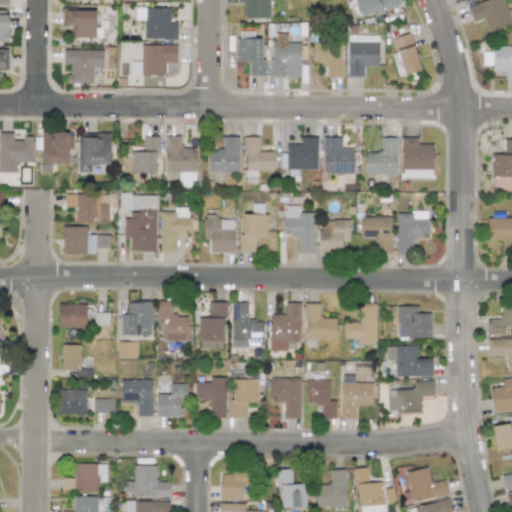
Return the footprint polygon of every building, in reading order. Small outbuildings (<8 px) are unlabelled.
[(269,0),(237,0),(237,3),(243,3),(243,18),(269,18),(269,0)] [(396,3),(394,0),(353,0),(361,18),(396,3)] [(511,21),(511,8),(507,10),(503,0),(485,0),(467,7),(472,22),(482,18),(487,31),(511,21)] [(144,39),(176,39),(177,22),(169,21),(169,8),(135,7),(135,20),(144,20),(144,39)] [(71,37),(95,37),(95,9),(61,9),(61,25),(71,25),(71,37)] [(0,41),(8,41),(7,14),(0,14),(0,41)] [(262,38),(253,38),(254,31),(236,31),(236,61),(248,61),(248,76),(262,76),(262,38)] [(419,71),(411,33),(394,37),(401,74),(419,71)] [(378,35),(347,35),(347,77),(363,77),(363,66),(378,66),(378,35)] [(300,43),(271,42),(270,76),(284,77),(284,76),(300,77),(300,43)] [(312,64),(326,64),(326,77),(341,77),(342,42),(312,42),(312,64)] [(141,45),(140,75),(165,76),(165,63),(176,63),(176,45),(141,45)] [(511,46),(492,46),(492,52),(481,52),(482,65),(492,65),(492,71),(505,71),(505,78),(511,78),(511,46)] [(0,68),(8,68),(8,49),(0,49),(0,68)] [(103,50),(63,50),(63,64),(70,64),(70,74),(66,74),(66,83),(92,84),(92,67),(102,68),(103,50)] [(0,132),(0,172),(15,172),(15,162),(31,162),(32,136),(22,136),(22,140),(12,140),(13,133),(0,132)] [(68,132),(41,132),(41,164),(68,164),(68,132)] [(77,172),(90,172),(90,165),(109,165),(110,134),(78,134),(77,172)] [(180,135),(164,136),(164,172),(178,172),(178,186),(194,185),(194,147),(180,148),(180,135)] [(130,151),(130,174),(156,174),(157,136),(143,136),(143,152),(130,151)] [(238,136),(221,136),(221,150),(208,149),(208,171),(237,172),(238,136)] [(274,170),(273,151),(258,152),(258,137),(244,137),(244,171),(274,170)] [(317,137),(300,137),(300,144),(286,144),(286,169),(316,170),(317,137)] [(341,137),(322,137),(322,173),(353,173),(353,148),(341,148),(341,137)] [(364,173),(395,174),(395,138),(380,137),(380,152),(364,152),(364,173)] [(432,144),(417,144),(417,138),(401,137),(401,178),(432,178),(432,144)] [(491,154),(490,176),(511,176),(511,139),(503,139),(503,154),(491,154)] [(108,222),(108,206),(114,206),(114,198),(109,198),(109,195),(64,194),(63,207),(75,207),(74,222),(108,222)] [(155,195),(119,194),(119,210),(125,210),(125,238),(130,238),(130,251),(154,251),(155,195)] [(313,212),(299,213),(299,206),(282,206),(282,235),(297,234),(297,253),(313,253),(313,212)] [(160,211),(159,252),(175,252),(175,236),(189,236),(190,208),(174,208),(174,212),(160,211)] [(412,236),(427,237),(427,212),(396,212),(396,254),(412,254),(412,236)] [(240,252),(254,252),(254,238),(266,238),(267,214),(241,214),(240,252)] [(210,252),(233,252),(233,219),(218,220),(218,215),(202,215),(203,239),(209,239),(210,252)] [(390,253),(391,217),(360,216),(360,239),(376,239),(376,253),(390,253)] [(487,240),(502,240),(503,251),(511,250),(511,217),(486,218),(487,240)] [(341,253),(341,240),(348,240),(349,220),(319,220),(318,252),(341,253)] [(85,234),(86,226),(62,226),(62,254),(94,255),(94,248),(109,248),(109,235),(85,234)] [(187,316),(171,315),(171,301),(156,301),(156,320),(163,320),(163,340),(186,341),(187,316)] [(151,302),(127,302),(127,314),(120,314),(120,335),(151,335),(151,302)] [(199,349),(223,349),(222,319),(226,319),(226,302),(207,302),(208,317),(198,318),(199,349)] [(262,347),(262,320),(247,320),(247,302),(230,302),(229,346),(262,347)] [(300,303),(285,302),(284,315),(270,315),(268,351),(285,351),(285,340),(299,341),(300,303)] [(335,339),(335,318),(319,318),(319,303),(304,303),(304,339),(335,339)] [(375,304),(359,303),(358,322),(343,322),(343,339),(358,339),(358,344),(374,344),(375,304)] [(85,304),(58,304),(58,328),(86,327),(85,304)] [(486,335),(504,334),(504,327),(511,327),(511,304),(499,304),(500,319),(486,319),(486,335)] [(429,313),(417,313),(417,306),(397,306),(397,337),(429,337),(429,313)] [(511,338),(487,339),(487,356),(505,355),(505,371),(511,371),(511,338)] [(136,358),(136,342),(114,342),(114,357),(136,358)] [(79,370),(79,345),(61,344),(61,370),(79,370)] [(431,358),(416,359),(416,346),(383,347),(384,360),(393,360),(394,377),(431,376),(431,358)] [(371,405),(371,383),(353,382),(353,375),(344,375),(344,382),(340,382),(340,418),(355,418),(355,404),(371,405)] [(226,377),(209,377),(209,382),(194,382),(194,400),(210,400),(209,417),(225,418),(226,377)] [(493,412),(511,410),(511,377),(502,379),(502,386),(491,388),(493,412)] [(298,418),(299,378),(269,378),(268,401),(283,402),(283,418),(298,418)] [(230,417),(244,418),(244,402),(257,403),(257,379),(231,379),(230,417)] [(150,380),(119,380),(120,403),(136,402),(136,416),(151,416),(150,380)] [(328,380),(305,380),(305,404),(320,404),(320,418),(335,419),(335,400),(328,400),(328,380)] [(387,390),(388,414),(419,413),(419,396),(433,396),(433,381),(414,381),(414,389),(387,390)] [(155,416),(179,416),(179,400),(186,400),(187,384),(170,383),(169,394),(156,393),(155,416)] [(85,414),(86,390),(57,389),(56,413),(85,414)] [(113,399),(92,398),(92,412),(113,413),(113,399)] [(495,450),(511,447),(511,431),(510,432),(508,423),(491,426),(495,450)] [(511,455),(511,456),(511,461),(511,473),(501,475),(503,489),(511,488),(511,455)] [(95,491),(96,482),(105,482),(105,464),(72,463),(72,478),(61,478),(61,491),(95,491)] [(168,496),(169,482),(154,481),(154,466),(133,465),(133,488),(127,488),(127,495),(168,496)] [(241,500),(242,486),(251,486),(252,468),(232,467),(232,474),(220,474),(219,499),(241,500)] [(354,468),(356,511),(385,511),(385,503),(393,503),(392,488),(381,489),(381,482),(368,482),(367,467),(354,468)] [(410,502),(447,495),(444,480),(430,483),(427,467),(404,471),(410,502)] [(291,484),(290,469),(277,469),(278,508),(305,507),(304,484),(291,484)] [(314,485),(315,507),(346,506),(344,469),(329,470),(329,484),(314,485)] [(72,511),(61,511),(96,511),(106,511),(106,497),(72,496),(72,511)] [(168,511),(169,501),(124,501),(123,511),(168,511)] [(450,511),(449,501),(407,507),(407,511),(450,511)] [(244,504),(218,503),(218,511),(266,511),(244,511),(244,504)]
